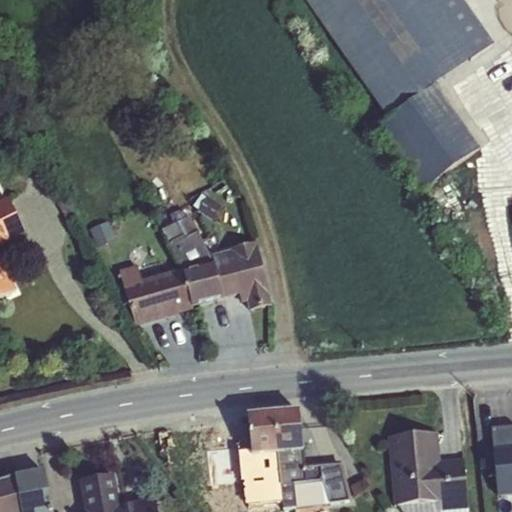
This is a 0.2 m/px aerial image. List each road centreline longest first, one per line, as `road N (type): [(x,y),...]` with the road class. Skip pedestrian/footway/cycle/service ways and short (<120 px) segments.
road 1 (tertiary): [(511,366),(120,406),(0,434)]
road 2 (track): [(172,0),(167,16),(193,97),(263,210),(302,383)]
